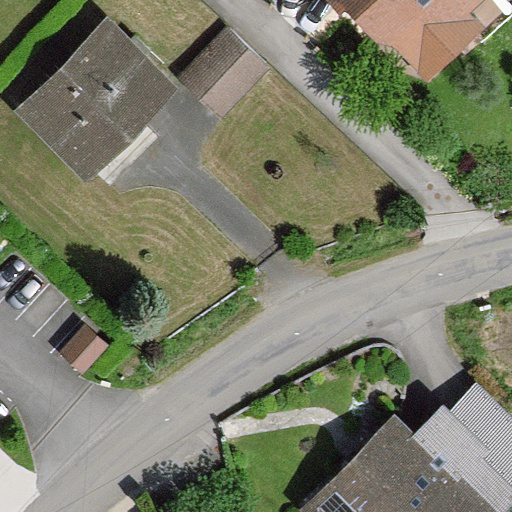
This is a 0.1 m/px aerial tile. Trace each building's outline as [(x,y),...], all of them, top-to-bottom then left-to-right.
[(343,0),(355,13),(361,7),(396,43),(405,46),(441,83),(491,36),(473,18),(492,0),(343,0)] [(118,38),(38,116),(108,187),(114,182),(159,139),(189,109),(118,38)] [(236,124),(280,77),(243,44),(200,89),(236,124)] [(132,201),(177,158),(159,139),(114,182),(132,201)] [(403,454),(390,440),(311,511),(499,511),(503,509),(459,459),(468,451),(441,420),(403,454)]
